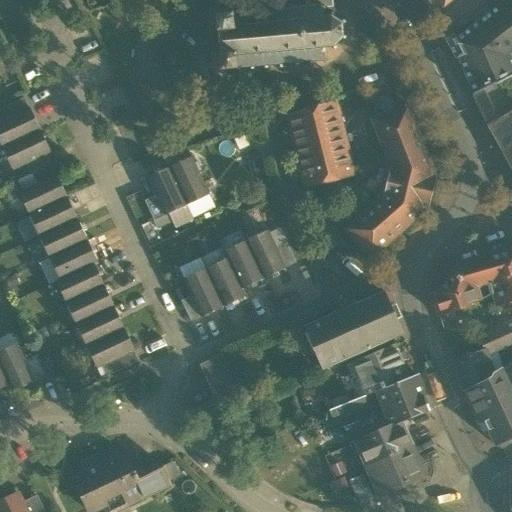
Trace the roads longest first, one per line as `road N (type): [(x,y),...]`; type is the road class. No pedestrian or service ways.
road 1 (residential): [(59,0),(63,7),(44,42),(191,361)]
road 2 (residential): [(414,267),(191,361)]
road 3 (residential): [(414,267),(419,331),(442,401),(488,487)]
road 4 (residential): [(419,43),(473,167),(457,216)]
road 5 (residential): [(141,409),(278,511)]
road 6 (residential): [(0,450),(141,409)]
